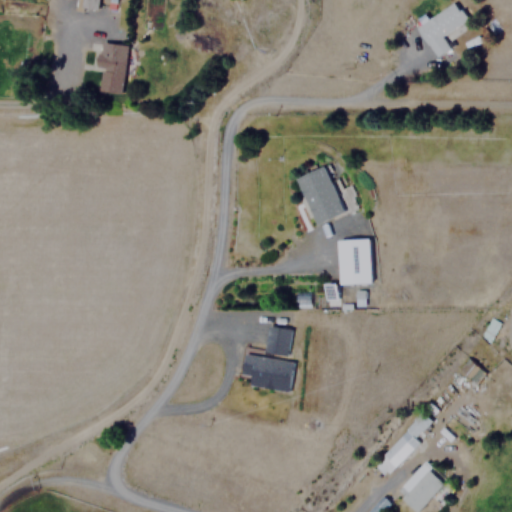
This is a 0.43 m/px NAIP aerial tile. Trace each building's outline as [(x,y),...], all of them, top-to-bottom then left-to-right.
[(96,9),(96,0),(75,0),(75,8),(96,9)] [(416,25),(435,58),(450,49),(442,34),(467,20),(457,2),(416,25)] [(126,44),(101,41),(94,90),(118,94),(126,44)] [(342,212),(323,165),(295,176),(313,224),(342,212)] [(368,238),(337,238),(337,283),(369,283),(368,238)] [(307,304),(308,291),(296,291),(295,303),(307,304)] [(499,323),(490,318),(480,336),(489,340),(499,323)] [(290,326),(268,323),(265,352),(287,354),(290,326)] [(293,360),(244,352),(241,372),(251,374),(249,384),(289,390),(293,360)] [(457,368),(475,382),(484,370),(467,356),(457,368)] [(416,436),(431,421),(422,412),(372,462),(385,476),(420,440),(416,436)] [(417,511),(445,481),(425,463),(397,494),(417,511)]
